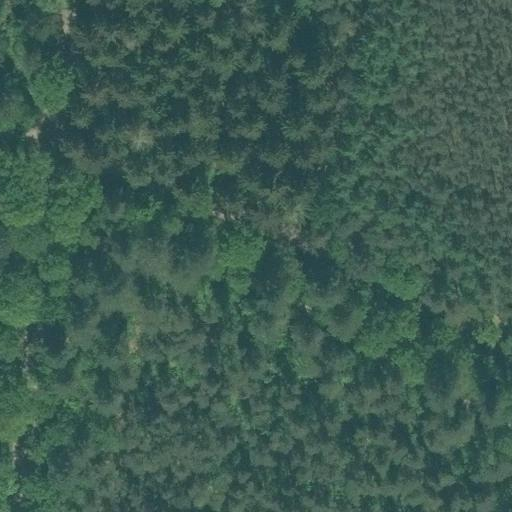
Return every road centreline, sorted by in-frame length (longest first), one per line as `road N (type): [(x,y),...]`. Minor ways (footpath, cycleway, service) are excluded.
road 1 (track): [(511,346),(269,225),(0,131)]
road 2 (unclassified): [(13,511),(68,0)]
